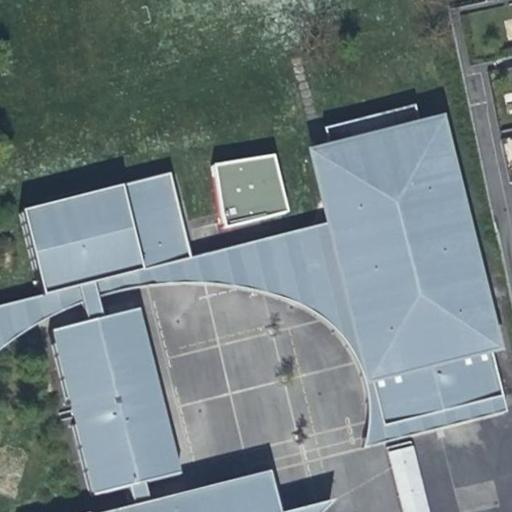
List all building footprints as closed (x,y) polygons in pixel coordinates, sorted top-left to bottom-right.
[(327,154),(417,132),(411,107),(321,130),(327,154)] [(433,128),(417,132),(327,154),(311,159),(327,223),(380,427),(501,396),(433,128)] [(270,154),(211,169),(225,227),(285,212),(270,154)] [(120,187),(142,270),(187,259),(166,175),(120,187)] [(92,283),(142,270),(120,187),(18,212),(39,296),(74,287),(92,283)] [(142,270),(92,283),(96,299),(153,287),(246,289),(321,321),(362,383),(365,416),(362,449),(506,414),(501,396),(380,427),(327,223),(187,259),(142,270)] [(101,318),(96,299),(92,283),(74,287),(78,303),(83,323),(101,318)] [(78,303),(74,287),(39,296),(0,305),(0,348),(42,321),(78,303)] [(83,323),(49,331),(90,495),(124,487),(142,482),(177,474),(159,401),(135,407),(130,386),(154,380),(137,309),(101,318),(83,323)] [(135,407),(159,401),(154,380),(130,386),(135,407)] [(428,511),(412,444),(385,451),(400,511),(428,511)] [(106,511),(275,511),(266,473),(147,502),(129,507),(106,511)] [(142,482),(124,487),(129,507),(147,502),(142,482)] [(325,503),(292,511),(319,511),(321,510),(325,503)]
